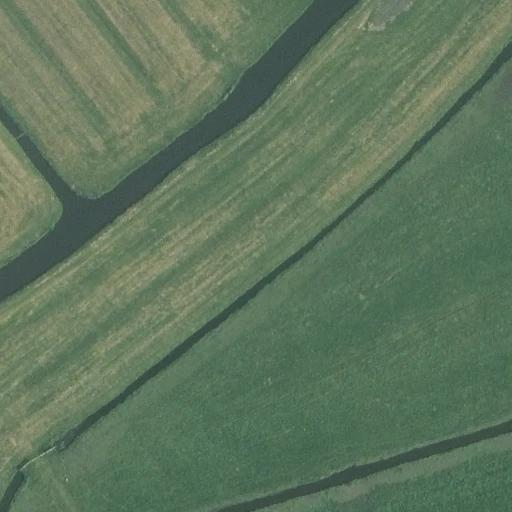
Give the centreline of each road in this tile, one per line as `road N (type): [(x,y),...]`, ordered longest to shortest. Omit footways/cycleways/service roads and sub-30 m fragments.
road 1 (track): [(467,0),(355,113),(0,395)]
road 2 (track): [(0,320),(337,76),(401,0)]
road 3 (track): [(382,511),(511,470)]
road 4 (track): [(0,409),(70,511)]
